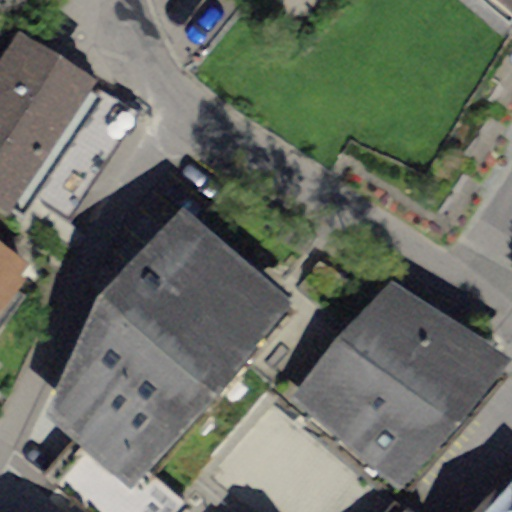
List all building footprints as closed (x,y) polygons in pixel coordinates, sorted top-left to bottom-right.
[(18,45),(0,72),(0,204),(2,206),(12,189),(30,201),(98,97),(18,45)] [(0,241),(0,323),(18,299),(2,287),(23,258),(0,241)] [(145,466),(274,321),(183,241),(57,383),(104,424),(53,481),(87,511),(181,511),(187,506),(194,511),(242,511),(197,472),(177,495),(145,466)] [(380,483),(482,367),(399,312),(306,418),(380,483)] [(511,511),(511,482),(495,502),(484,511),(511,511)] [(55,511),(31,492),(13,511),(55,511)]
